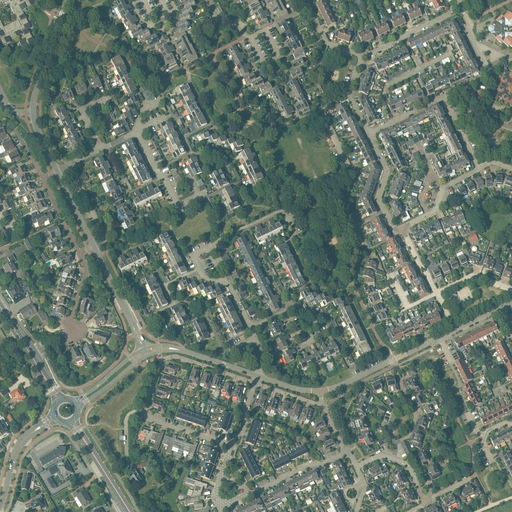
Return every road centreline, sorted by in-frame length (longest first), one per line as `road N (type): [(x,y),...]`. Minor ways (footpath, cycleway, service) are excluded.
road 1 (residential): [(230,445),(144,412),(162,359),(175,356),(245,381)]
road 2 (residential): [(218,507),(346,452)]
road 3 (residential): [(319,391),(439,337)]
road 4 (residential): [(444,97),(487,72),(461,5)]
